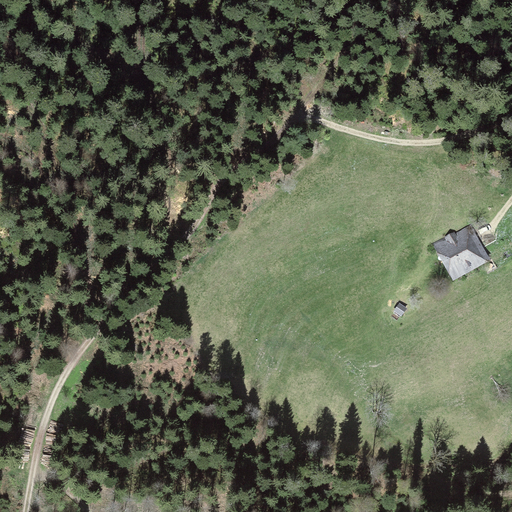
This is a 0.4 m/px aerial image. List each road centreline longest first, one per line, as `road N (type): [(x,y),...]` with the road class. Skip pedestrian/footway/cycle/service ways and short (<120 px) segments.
road 1 (track): [(25,511),(52,394),(88,337),(212,223),(339,53),(362,0)]
road 2 (track): [(298,112),(413,139),(511,120)]
